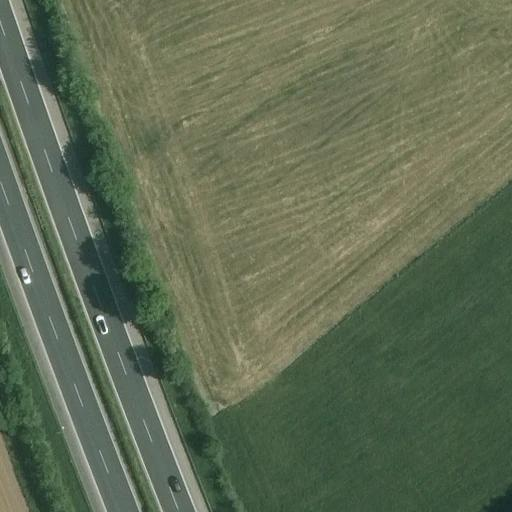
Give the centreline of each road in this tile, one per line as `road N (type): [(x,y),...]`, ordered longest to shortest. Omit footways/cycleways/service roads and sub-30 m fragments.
road 1 (motorway): [(174,511),(101,329),(0,30)]
road 2 (motorway): [(0,165),(129,511)]
